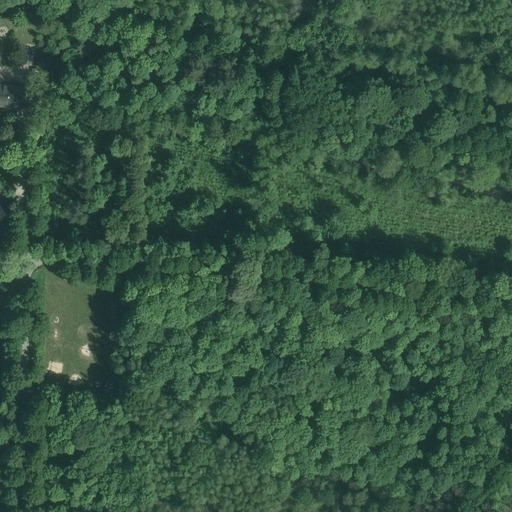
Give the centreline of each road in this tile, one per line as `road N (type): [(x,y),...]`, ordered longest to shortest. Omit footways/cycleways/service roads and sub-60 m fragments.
road 1 (unclassified): [(511,297),(23,256)]
road 2 (unclassified): [(23,256),(26,511)]
road 3 (unclassified): [(23,256),(20,116)]
